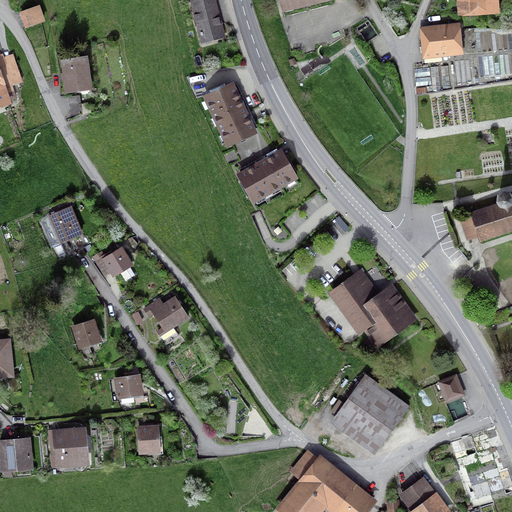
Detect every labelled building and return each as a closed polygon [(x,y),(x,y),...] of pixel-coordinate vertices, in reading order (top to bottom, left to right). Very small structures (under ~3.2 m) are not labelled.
[(190,0),(202,40),(223,34),(213,0),(190,0)] [(280,0),(283,10),(322,0),(280,0)] [(458,0),(459,11),(478,10),(477,0),(458,0)] [(490,0),(477,0),(478,10),(491,9),(490,0)] [(43,21),(38,6),(21,12),(26,27),(43,21)] [(421,32),(424,53),(458,50),(456,23),(447,24),(448,29),(421,32)] [(0,102),(15,98),(10,85),(21,81),(12,55),(3,58),(2,55),(0,55),(0,102)] [(62,60),(67,92),(90,88),(86,57),(62,60)] [(440,66),(443,88),(450,88),(448,65),(440,66)] [(427,86),(427,93),(440,91),(438,66),(430,67),(432,86),(427,86)] [(232,85),(205,97),(228,145),(254,132),(232,85)] [(68,97),(71,118),(80,115),(77,95),(68,97)] [(239,175),(253,200),(295,177),(281,152),(239,175)] [(511,201),(509,193),(499,195),(501,204),(471,213),(473,218),(475,227),(478,237),(479,241),(511,229),(511,201)] [(70,207),(49,216),(59,242),(60,243),(82,234),(70,207)] [(475,227),(473,218),(461,221),(467,240),(474,238),(478,237),(475,227)] [(60,258),(65,255),(60,243),(59,242),(52,245),(60,258)] [(132,279),(131,277),(135,275),(128,265),(130,264),(121,250),(112,255),(110,253),(104,257),(101,252),(94,256),(105,274),(112,270),(114,274),(119,271),(125,281),(126,280),(127,282),(132,279)] [(359,274),(355,276),(373,300),(376,298),(380,296),(378,293),(363,271),(359,274)] [(355,276),(332,293),(359,330),(364,326),(376,343),(412,317),(391,287),(380,296),(376,298),(373,300),(355,276)] [(163,340),(176,332),(173,326),(188,317),(175,298),(172,299),(170,295),(165,298),(168,303),(164,305),(161,301),(158,303),(156,301),(144,309),(148,315),(153,312),(163,328),(158,332),(163,340)] [(74,327),(80,346),(99,340),(93,321),(74,327)] [(0,373),(8,372),(5,340),(0,340),(0,373)] [(447,400),(463,394),(456,375),(439,382),(447,400)] [(117,380),(119,396),(121,396),(122,401),(124,403),(132,402),(133,400),(132,394),(140,393),(138,376),(117,380)] [(338,415),(379,445),(402,412),(361,383),(338,415)] [(236,395),(223,437),(241,436),(249,409),(238,394),(236,395)] [(336,415),(344,404),(339,400),(331,411),(336,415)] [(138,428),(140,452),(159,450),(157,427),(138,428)] [(56,433),(59,463),(84,461),(81,431),(56,433)] [(0,441),(0,442),(2,468),(31,466),(28,439),(0,441)] [(180,445),(181,453),(196,451),(195,442),(180,445)] [(197,459),(196,451),(181,453),(182,461),(197,459)] [(317,461),(307,453),(292,472),(302,480),(280,508),(285,511),(317,511),(327,501),(340,511),(362,511),(370,503),(318,461),(317,461)] [(497,458),(482,460),(484,477),(499,476),(497,458)] [(402,495),(414,511),(412,511),(446,511),(423,479),(402,495)] [(388,497),(389,511),(398,511),(396,496),(388,497)]
